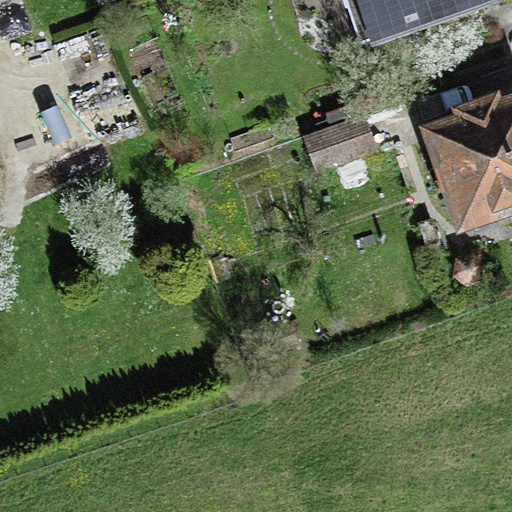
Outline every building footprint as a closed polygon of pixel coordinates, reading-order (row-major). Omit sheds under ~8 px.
[(342,0),(359,46),(487,1),(486,0),(342,0)] [(462,225),(511,207),(511,110),(494,116),(492,109),(465,118),(467,126),(432,137),(462,225)] [(316,170),(373,150),(363,120),(306,139),(316,170)] [(438,244),(431,220),(420,223),(427,247),(438,244)] [(481,266),(471,257),(459,262),(456,274),(467,283),(478,279),(481,266)]
